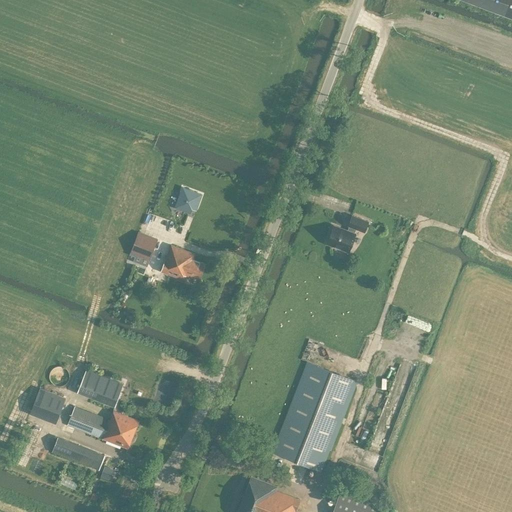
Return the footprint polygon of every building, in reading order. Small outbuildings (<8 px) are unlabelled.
[(511,0),(467,0),(511,16),(511,0)] [(183,193),(175,213),(190,219),(192,214),(196,216),(201,201),(183,193)] [(334,226),(328,242),(335,245),(334,246),(342,249),(342,248),(349,251),(355,235),(354,234),(356,229),(365,232),(369,221),(352,215),(348,225),(349,226),(347,231),(334,226)] [(158,239),(139,231),(131,253),(150,261),(158,239)] [(206,263),(194,259),(197,253),(173,244),(162,270),(187,280),(189,274),(200,279),(206,263)] [(309,362),(274,454),(321,472),(357,380),(309,362)] [(120,399),(128,375),(90,363),(82,387),(120,399)] [(414,368),(399,364),(390,397),(404,401),(414,368)] [(68,378),(68,375),(68,373),(66,370),(64,368),(62,367),(59,367),(56,367),(54,368),(52,370),(50,372),(50,375),(50,378),(51,380),(52,383),(55,384),(57,385),(60,385),(63,385),(65,383),(67,381),(68,378)] [(45,381),(34,406),(60,417),(71,392),(45,381)] [(68,424),(129,448),(140,420),(114,411),(111,420),(75,406),(68,424)] [(380,464),(386,451),(365,442),(372,427),(362,423),(350,451),(358,454),(357,455),(380,464)] [(382,433),(381,436),(379,435),(375,443),(382,447),(383,444),(386,446),(388,441),(386,440),(388,435),(382,433)] [(105,455),(96,451),(90,467),(99,470),(105,455)] [(398,470),(416,475),(420,462),(402,457),(398,470)] [(105,466),(101,477),(110,480),(114,469),(105,466)] [(251,475),(237,511),(294,511),(300,499),(275,489),(277,485),(251,475)] [(341,491),(332,511),(384,511),(386,508),(341,491)]
